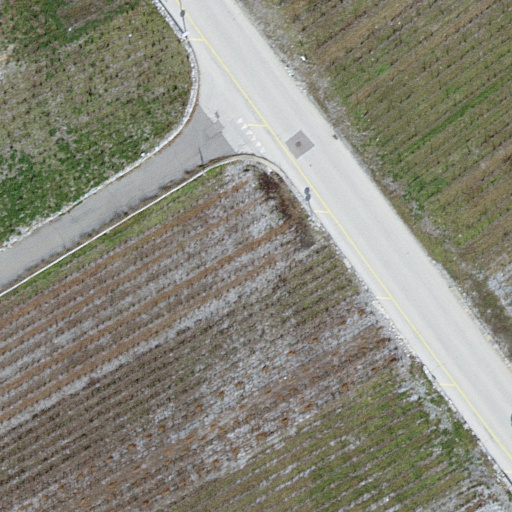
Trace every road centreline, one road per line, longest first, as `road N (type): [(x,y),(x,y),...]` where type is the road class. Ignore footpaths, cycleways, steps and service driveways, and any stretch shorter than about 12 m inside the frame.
road 1 (tertiary): [(511,425),(273,99)]
road 2 (residential): [(0,271),(273,99)]
road 3 (tertiary): [(273,99),(201,0)]
